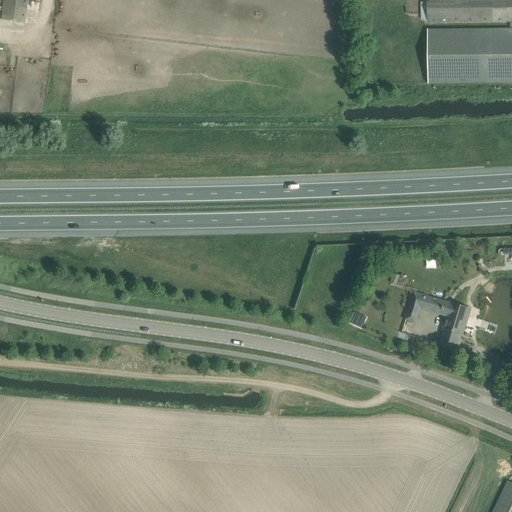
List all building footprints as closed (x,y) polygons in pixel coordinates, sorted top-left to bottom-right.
[(3,0),(1,20),(25,23),(27,0),(3,0)] [(511,0),(505,0),(506,2),(427,3),(427,23),(510,22),(510,27),(428,29),(429,83),(511,82),(511,0)] [(390,282),(397,284),(399,275),(393,273),(390,282)] [(447,316),(451,303),(414,292),(406,319),(406,320),(408,313),(417,316),(420,308),(447,316)] [(445,330),(440,345),(457,350),(461,334),(464,335),(472,309),(470,309),(456,305),(451,303),(447,316),(443,330),(445,330)] [(504,491),(493,511),(511,511),(511,483),(508,482),(504,491)]
